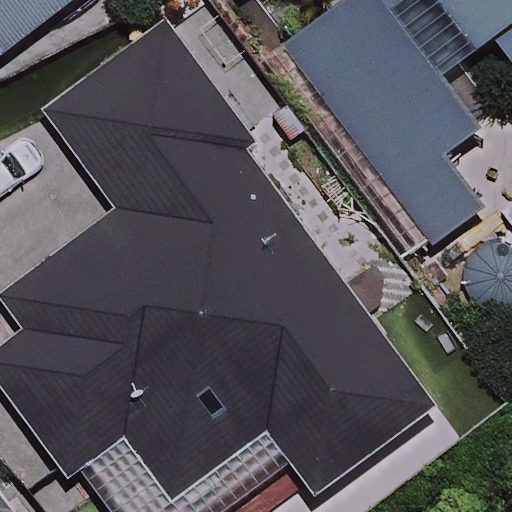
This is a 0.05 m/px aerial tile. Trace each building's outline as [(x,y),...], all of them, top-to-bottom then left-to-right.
[(0,0),(0,49),(8,60),(83,0),(0,0)] [(511,0),(385,0),(392,9),(405,0),(438,0),(476,51),(494,38),(511,63),(511,0)] [(256,138),(176,32),(47,128),(114,217),(0,302),(0,309),(22,339),(0,355),(0,380),(76,482),(131,441),(173,497),(266,428),(321,501),(434,417),(236,153),(256,138)] [(442,202),(390,241),(433,299),(486,260),(442,202)] [(10,511),(0,497),(0,511),(10,511)]
